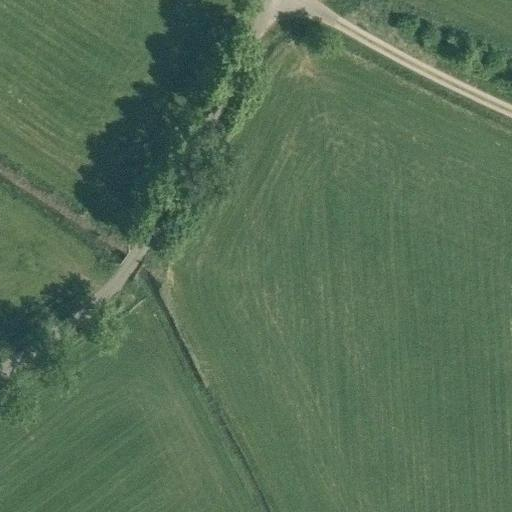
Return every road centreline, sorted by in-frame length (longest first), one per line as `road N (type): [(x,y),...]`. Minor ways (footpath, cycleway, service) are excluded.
road 1 (unclassified): [(0,370),(123,275),(245,53),(263,0)]
road 2 (track): [(288,0),(511,111)]
